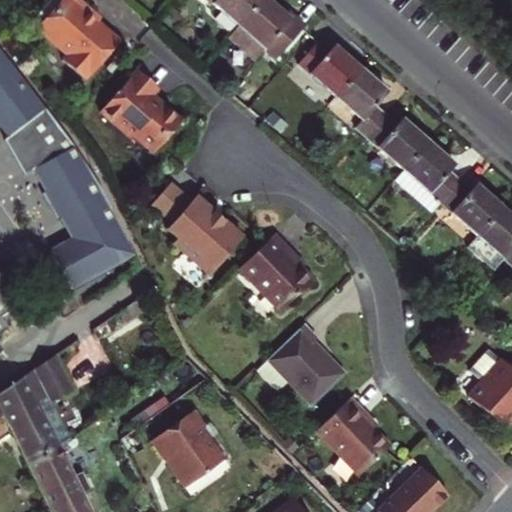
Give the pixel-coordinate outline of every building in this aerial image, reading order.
[(86,13),(70,0),(69,0),(37,39),(66,63),(63,66),(84,84),(116,46),(105,37),(82,18),(86,13)] [(262,1),(260,0),(199,0),(236,31),(262,1)] [(280,9),(276,13),(262,1),(236,31),(270,60),(299,26),(280,9)] [(321,41),(301,64),(339,96),(364,67),(338,44),(332,51),(321,41)] [(72,309),(134,266),(92,187),(49,123),(0,61),(0,120),(11,135),(1,143),(21,168),(25,166),(66,234),(39,253),(72,309)] [(389,115),(378,106),(391,91),(364,67),(339,96),(366,120),(360,127),(370,136),(389,115)] [(148,91),(129,74),(93,117),(124,145),(127,141),(146,158),(174,127),(155,111),(151,116),(146,111),(139,105),(144,101),(142,99),(148,91)] [(405,118),(400,124),(389,115),(370,136),(407,168),(431,140),(405,118)] [(0,131),(6,139),(11,135),(0,120),(0,131)] [(395,181),(431,213),(443,199),(462,178),(451,169),(457,163),(431,140),(407,168),(395,181)] [(443,199),(480,232),(504,204),(478,181),(472,187),(462,178),(443,199)] [(183,203),(163,184),(142,206),(162,224),(183,203)] [(206,213),(188,197),(183,203),(162,224),(160,227),(172,238),(166,245),(202,276),(235,239),(206,213)] [(511,210),(504,204),(480,232),(467,247),(493,268),(506,255),(511,259),(511,210)] [(270,240),(262,248),(232,276),(275,320),(306,289),(297,279),(284,265),(290,259),(270,240)] [(0,302),(3,308),(17,298),(0,272),(0,302)] [(125,318),(139,308),(133,300),(119,310),(125,318)] [(312,342),(317,338),(303,324),(255,371),(277,394),(285,386),(310,411),(346,376),(327,357),(312,342)] [(489,378),(477,393),(505,418),(511,409),(511,358),(509,356),(508,357),(496,346),(477,368),(489,378)] [(54,351),(0,388),(0,403),(10,425),(27,459),(55,445),(74,433),(56,395),(76,383),(54,351)] [(379,429),(349,398),(312,434),(358,479),(390,446),(382,438),(376,432),(379,429)] [(0,431),(10,425),(0,403),(0,431)] [(130,421),(136,428),(159,413),(154,405),(130,421)] [(184,491),(225,462),(210,440),(204,433),(205,427),(194,411),(150,443),(184,491)] [(209,424),(205,427),(204,433),(210,440),(217,435),(209,424)] [(291,456),(298,448),(289,439),(281,447),(291,456)] [(52,511),(88,511),(55,445),(27,459),(52,511)] [(435,511),(449,499),(420,470),(376,511),(435,511)] [(301,511),(293,500),(275,511),(301,511)]
